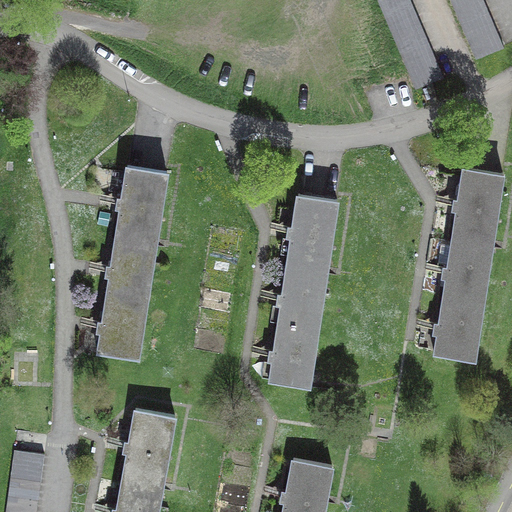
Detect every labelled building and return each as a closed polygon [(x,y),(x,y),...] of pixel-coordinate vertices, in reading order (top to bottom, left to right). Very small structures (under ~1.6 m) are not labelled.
[(443,77),(410,0),(377,0),(416,89),(443,77)] [(450,0),(476,58),(504,46),(483,0),(450,0)] [(166,171),(128,164),(98,352),(137,358),(166,171)] [(503,172),(464,166),(435,353),(474,359),(503,172)] [(337,199),(298,193),(270,380),(308,386),(337,199)] [(136,408),(116,511),(156,511),(174,415),(136,408)] [(36,511),(44,453),(15,449),(6,511),(36,511)] [(322,511),(332,464),(293,457),(283,511),(322,511)]
